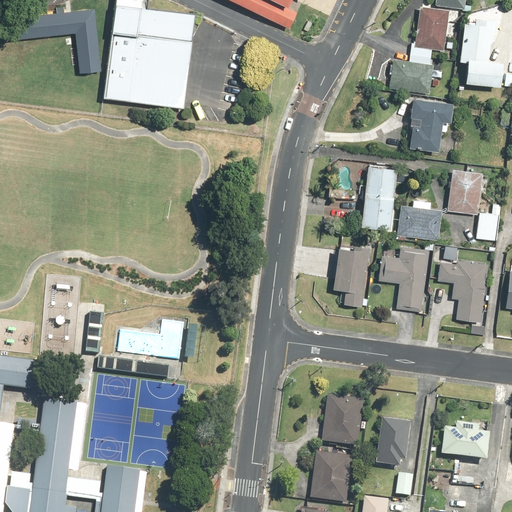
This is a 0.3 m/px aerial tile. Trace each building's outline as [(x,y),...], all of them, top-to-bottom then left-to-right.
[(152,0),(121,0),(109,99),(185,109),(198,11),(151,5),(152,0)] [(233,0),(293,29),(307,0),(233,0)] [(467,9),(468,0),(437,0),(436,6),(467,9)] [(477,23),(467,22),(463,62),(471,62),(469,83),(511,86),(511,74),(506,74),(511,12),(511,3),(497,2),(479,0),(477,23)] [(446,49),(451,9),(422,6),(417,43),(412,42),(409,61),(396,58),(391,87),(431,95),(437,66),(431,65),(434,48),(446,49)] [(78,74),(103,72),(97,9),(5,18),(7,42),(74,35),(78,74)] [(416,97),(412,125),(416,125),(413,148),(441,152),(444,132),(449,133),(450,123),(455,123),(457,103),(416,97)] [(393,230),(399,169),(369,166),(363,227),(393,230)] [(479,214),(485,171),(455,167),(448,209),(479,214)] [(404,204),(399,234),(434,240),(433,242),(462,248),(467,222),(443,218),(445,211),(431,209),(432,202),(416,199),(415,206),(404,204)] [(492,213),(481,212),(477,238),(498,242),(504,206),(494,204),(492,213)] [(342,242),(335,288),(347,290),(345,304),(365,307),(373,247),(342,242)] [(401,284),(398,308),(422,311),(431,249),(402,245),(400,258),(385,256),(382,281),(401,284)] [(456,265),(442,263),(439,282),(453,284),(452,297),(459,299),(456,319),(482,323),(491,264),(457,259),(456,265)] [(104,303),(87,302),(84,354),(101,355),(104,303)] [(181,360),(186,322),(162,319),(160,336),(120,331),(118,352),(181,360)] [(204,361),(206,326),(189,325),(187,360),(204,361)] [(38,358),(0,353),(0,383),(33,388),(38,358)] [(170,366),(101,357),(100,368),(169,377),(170,366)] [(367,422),(363,422),(365,398),(328,394),(323,441),(360,445),(362,429),(367,429),(367,422)] [(64,511),(79,405),(43,400),(41,415),(38,437),(33,475),(28,511),(64,511)] [(41,415),(17,412),(14,434),(38,437),(41,415)] [(412,422),(383,419),(378,464),(407,467),(412,422)] [(459,422),(458,429),(447,428),(444,455),(489,460),(492,433),(481,431),(482,425),(459,422)] [(353,456),(316,452),(311,498),(348,502),(353,456)] [(135,511),(141,467),(102,462),(95,511),(135,511)] [(475,486),(477,477),(466,475),(466,471),(453,469),(449,499),(463,501),(464,498),(468,498),(470,485),(475,486)] [(414,474),(409,474),(409,471),(403,470),(403,473),(398,473),(397,495),(413,496),(414,474)] [(28,511),(33,475),(11,472),(1,504),(5,511),(28,511)] [(366,496),(364,511),(390,511),(392,498),(366,496)]
